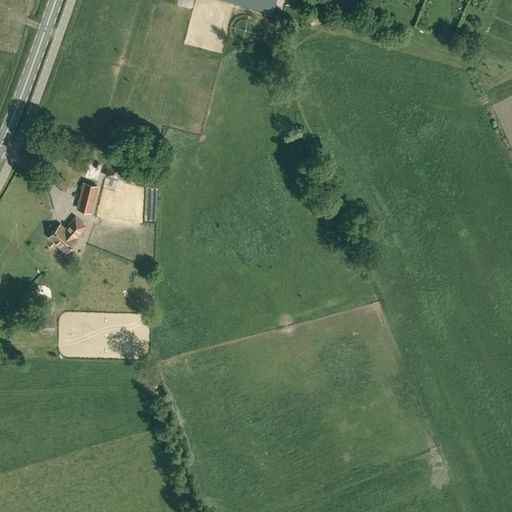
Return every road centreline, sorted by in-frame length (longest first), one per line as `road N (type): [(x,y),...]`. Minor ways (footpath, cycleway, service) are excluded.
road 1 (unclassified): [(18,153),(74,0)]
road 2 (secondary): [(3,148),(58,0)]
